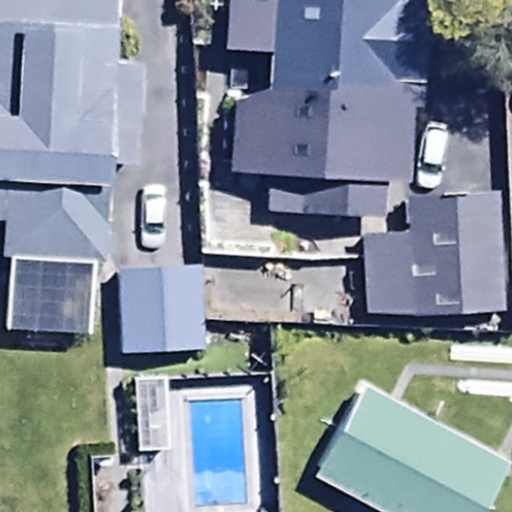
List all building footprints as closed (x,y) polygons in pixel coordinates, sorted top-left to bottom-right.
[(105,0),(0,0),(0,330),(83,333),(86,253),(104,254),(108,155),(131,156),(134,51),(104,50),(105,0)] [(262,171),(261,206),(379,210),(383,103),(416,104),(419,0),(215,0),(214,45),(258,47),(256,85),(225,84),(222,170),(262,171)] [(353,232),(356,314),(499,310),(495,192),(401,196),(402,230),(353,232)] [(114,353),(202,348),(198,265),(109,269),(114,353)] [(354,385),(308,475),(380,511),(477,511),(504,460),(354,385)]
